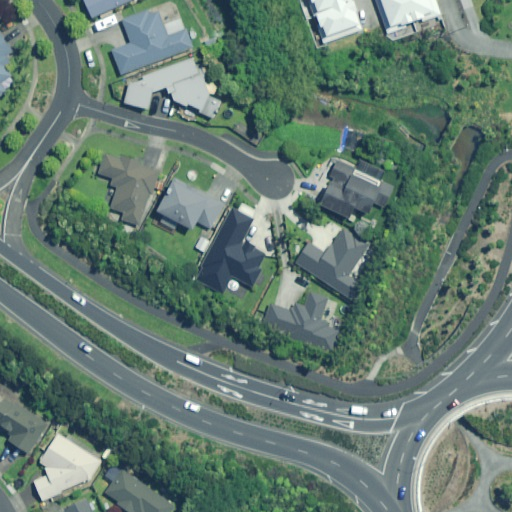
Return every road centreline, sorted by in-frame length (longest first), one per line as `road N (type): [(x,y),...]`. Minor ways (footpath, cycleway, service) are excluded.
road 1 (primary): [(392,511),(355,474),(321,455),(145,392),(0,287)]
road 2 (primary): [(15,256),(97,315),(226,383),(341,416),(425,414)]
road 3 (residential): [(273,179),(206,140),(65,99)]
